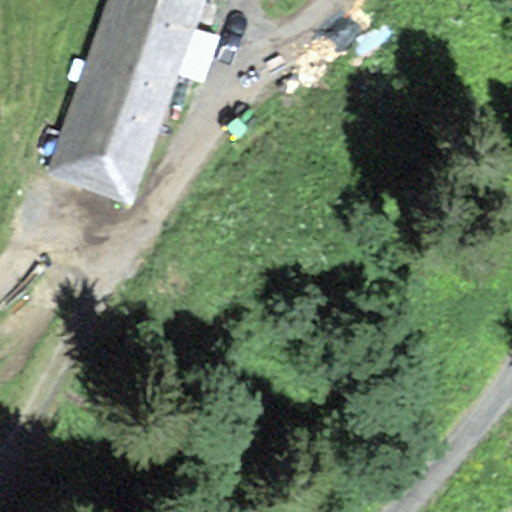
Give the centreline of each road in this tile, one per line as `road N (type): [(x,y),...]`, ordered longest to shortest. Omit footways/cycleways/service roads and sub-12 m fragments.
road 1 (track): [(0,451),(166,198)]
road 2 (track): [(351,0),(260,69),(166,198)]
road 3 (track): [(0,276),(41,239),(102,234),(166,198)]
road 4 (track): [(411,511),(511,388)]
